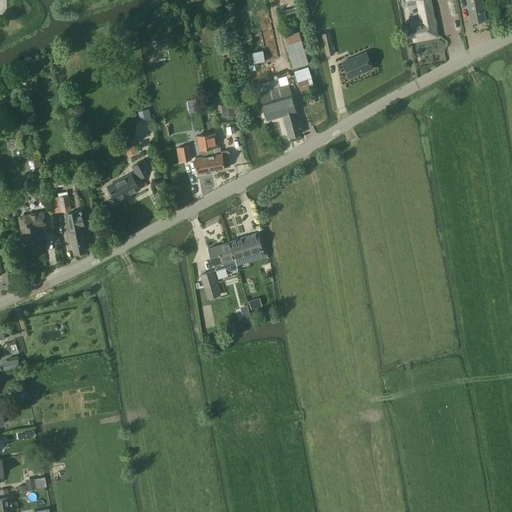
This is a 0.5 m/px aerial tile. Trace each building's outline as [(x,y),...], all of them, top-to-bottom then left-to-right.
[(411,23),(414,40),(436,36),(429,0),(418,0),(422,21),(411,23)] [(466,0),(471,23),(477,22),(478,24),(483,23),(483,20),(486,20),(481,0),(466,0)] [(284,37),(294,68),(309,63),(299,32),(284,37)] [(326,56),(334,54),(330,32),(322,34),(326,56)] [(255,70),(254,63),(265,61),(263,50),(252,52),(252,53),(242,55),(243,65),(241,65),(244,82),(251,81),(250,71),(255,70)] [(366,52),(342,63),(348,78),(373,67),(366,52)] [(308,67),(294,72),(300,92),(314,87),(311,78),(308,67)] [(302,133),(296,111),(286,77),(257,85),(267,120),(282,115),(289,137),(302,133)] [(234,115),(232,102),(221,104),(223,117),(234,115)] [(141,119),(150,117),(148,109),(139,111),(141,119)] [(205,134),(211,171),(225,169),(224,163),(229,162),(230,159),(229,152),(227,150),(221,151),(221,153),(214,155),(213,148),(219,147),(216,133),(205,134)] [(202,157),(195,158),(198,174),(211,171),(205,134),(204,135),(197,136),(199,150),(201,150),(202,157)] [(181,162),(192,160),(189,145),(179,147),(181,162)] [(27,160),(30,172),(43,170),(40,157),(27,160)] [(131,166),(134,172),(138,179),(151,172),(144,159),(131,166)] [(138,179),(134,172),(108,186),(116,202),(139,189),(135,181),(138,179)] [(61,212),(71,211),(69,195),(58,197),(61,212)] [(25,255),(45,250),(44,243),(44,242),(46,242),(44,231),(42,231),(41,230),(41,228),(47,227),(44,210),(18,216),(21,235),(19,236),(22,248),(24,248),(25,255)] [(67,214),(71,232),(70,232),(74,254),(86,251),(82,230),(81,230),(80,226),(84,225),(81,211),(67,214)] [(258,233),(229,242),(236,265),(249,261),(247,254),(263,250),(258,233)] [(238,269),(236,265),(229,242),(208,248),(213,265),(214,264),(216,271),(225,268),(231,271),(238,269)] [(200,275),(208,299),(221,295),(214,271),(200,275)] [(262,305),(260,299),(249,302),(251,309),(262,305)] [(241,322),(251,319),(246,305),(236,308),(241,322)] [(17,366),(16,359),(1,363),(3,370),(17,366)] [(27,490),(36,488),(34,478),(25,479),(27,490)] [(13,511),(12,502),(10,503),(9,497),(0,498),(0,511),(13,511)]
